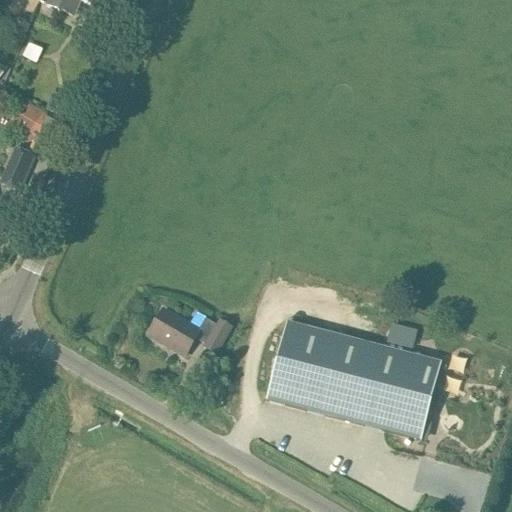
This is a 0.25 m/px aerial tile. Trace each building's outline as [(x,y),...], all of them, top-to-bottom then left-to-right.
[(95,9),(98,0),(40,0),(39,3),(73,18),(80,3),(95,9)] [(30,27),(15,21),(3,50),(17,56),(30,27)] [(0,77),(11,63),(0,54),(0,77)] [(75,98),(54,93),(48,110),(70,117),(75,98)] [(44,115),(23,102),(10,122),(32,135),(44,115)] [(57,152),(68,127),(46,118),(35,143),(57,152)] [(18,193),(33,159),(17,152),(3,186),(18,193)] [(169,346),(159,363),(189,380),(196,366),(207,372),(219,349),(209,343),(213,336),(183,319),(180,325),(172,320),(178,310),(149,295),(141,310),(143,311),(132,331),(142,336),(159,345),(160,341),(169,346)] [(417,333),(392,326),(387,344),(412,351),(417,333)] [(289,328),(267,405),(420,448),(442,372),(289,328)]
